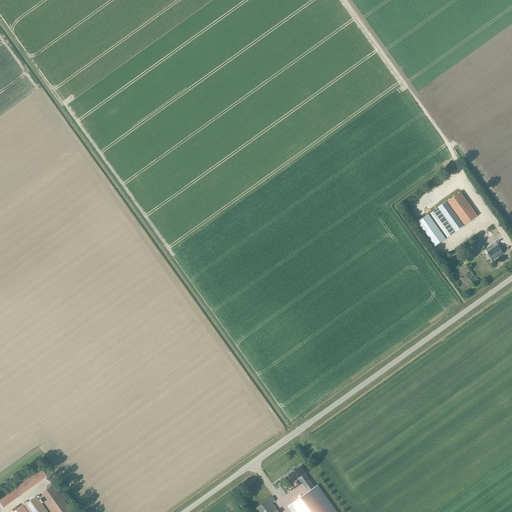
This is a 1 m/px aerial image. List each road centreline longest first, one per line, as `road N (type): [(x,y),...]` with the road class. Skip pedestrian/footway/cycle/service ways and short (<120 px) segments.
road 1 (unclassified): [(185,511),(511,279)]
road 2 (track): [(344,0),(511,245)]
